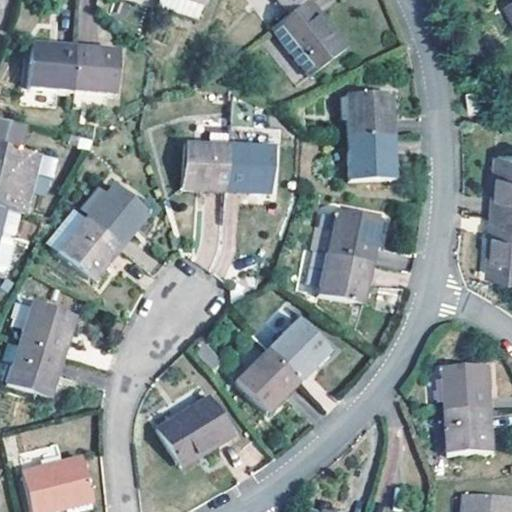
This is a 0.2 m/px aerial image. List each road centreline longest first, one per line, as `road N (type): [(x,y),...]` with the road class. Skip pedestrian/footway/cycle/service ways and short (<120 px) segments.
road 1 (residential): [(246,510),(309,466),(389,384),(430,288)]
road 2 (residential): [(430,288),(439,249),(442,124),(409,0)]
road 3 (residential): [(187,297),(138,363),(127,395),(128,511)]
